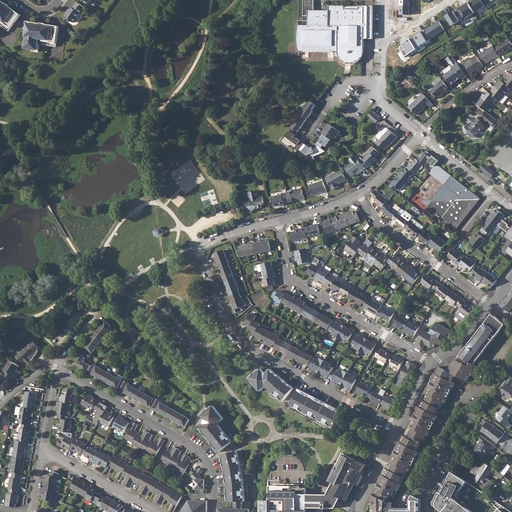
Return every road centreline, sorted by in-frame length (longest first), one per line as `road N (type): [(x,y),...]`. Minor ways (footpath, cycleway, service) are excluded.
road 1 (residential): [(399,428),(242,345),(229,328),(202,246),(278,222)]
road 2 (residential): [(433,364),(291,280),(278,222)]
road 3 (residential): [(214,511),(213,476),(197,449),(62,371)]
road 4 (residential): [(359,194),(375,224),(491,305)]
road 5 (residential): [(153,511),(43,447)]
road 6 (residential): [(419,137),(511,62)]
